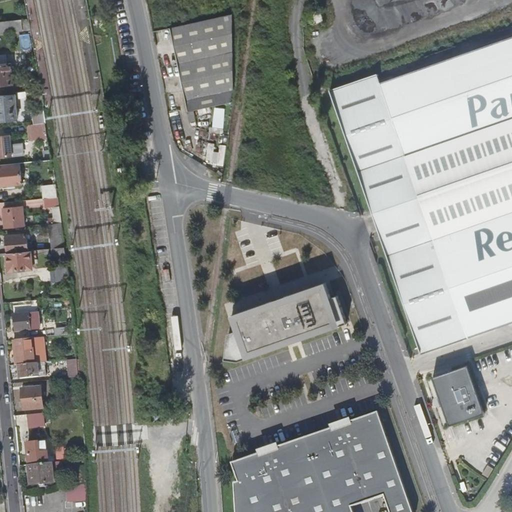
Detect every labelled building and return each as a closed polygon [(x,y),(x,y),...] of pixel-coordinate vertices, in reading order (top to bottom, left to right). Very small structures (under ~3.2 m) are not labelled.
[(233,18),(172,30),(190,113),(232,102),(234,88),(234,78),(233,18)] [(22,20),(24,31),(31,30),(29,19),(22,20)] [(0,34),(24,31),(22,20),(0,22),(0,34)] [(511,44),(384,90),(410,162),(511,126),(511,44)] [(0,86),(14,85),(12,65),(7,65),(6,56),(0,56),(0,86)] [(422,354),(471,336),(437,240),(426,209),(410,162),(384,90),(379,74),(331,90),(376,221),(422,354)] [(28,102),(43,100),(42,91),(36,92),(26,93),(28,102)] [(0,121),(18,120),(15,94),(0,96),(0,121)] [(225,132),(226,107),(216,107),(215,131),(225,132)] [(32,140),(49,138),(46,123),(30,125),(32,140)] [(11,136),(0,137),(0,158),(13,157),(11,136)] [(214,150),(216,143),(210,142),(206,158),(219,162),(221,152),(214,150)] [(20,166),(0,168),(2,187),(22,185),(20,166)] [(56,216),(60,215),(59,210),(57,198),(45,199),(46,209),(55,208),(56,216)] [(6,229),(25,227),(23,207),(4,210),(6,229)] [(511,213),(437,240),(471,336),(511,321),(511,213)] [(53,249),(64,248),(61,223),(50,224),(53,249)] [(8,254),(29,252),(27,233),(6,236),(8,254)] [(60,260),(66,260),(64,248),(53,249),(53,255),(60,260)] [(37,258),(37,251),(29,252),(8,254),(10,271),(33,269),(32,258),(37,258)] [(57,283),(69,281),(67,264),(55,266),(57,283)] [(240,333),(232,336),(228,362),(242,363),(350,326),(341,298),(334,301),(329,285),(235,318),(240,333)] [(30,323),(39,322),(38,313),(14,316),(16,333),(31,331),(30,323)] [(39,330),(39,322),(30,323),(31,331),(39,330)] [(69,335),(68,328),(57,330),(57,337),(69,335)] [(43,338),(16,341),(18,354),(45,351),(43,338)] [(78,375),(79,359),(71,359),(70,374),(78,375)] [(40,377),(38,364),(19,366),(20,379),(40,377)] [(470,364),(434,376),(451,425),(487,413),(470,364)] [(81,402),(80,392),(76,392),(75,386),(67,387),(69,404),(81,402)] [(41,388),(21,390),(23,411),(43,409),(41,388)] [(46,412),(30,413),(30,427),(47,426),(46,412)] [(242,484),(237,486),(238,511),(356,511),(355,510),(388,499),(392,511),(415,511),(382,415),(354,425),(235,465),(242,484)] [(29,466),(50,464),(47,442),(27,445),(29,466)] [(61,475),(60,463),(56,463),(53,464),(50,464),(29,466),(31,485),(55,483),(55,476),(61,475)] [(89,511),(88,492),(74,492),(75,511),(89,511)]
